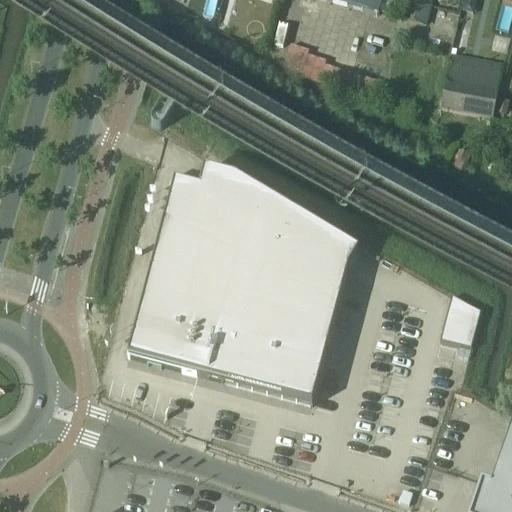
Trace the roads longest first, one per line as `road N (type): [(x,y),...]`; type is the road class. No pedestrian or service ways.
road 1 (secondary): [(21,342),(117,0)]
road 2 (unknown): [(361,308),(405,298),(422,321),(379,511)]
road 3 (secondary): [(66,0),(0,230)]
road 4 (unclassified): [(147,446),(337,511)]
